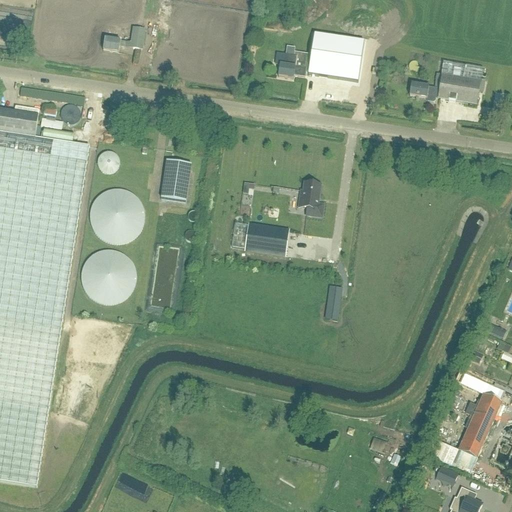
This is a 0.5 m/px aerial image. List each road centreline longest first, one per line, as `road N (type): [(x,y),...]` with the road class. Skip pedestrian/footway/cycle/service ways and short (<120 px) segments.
road 1 (track): [(49,511),(66,497),(138,352),(179,342),(371,382),(392,368),(460,209),(482,203),(503,220),(511,203)]
road 2 (residential): [(511,148),(0,72)]
